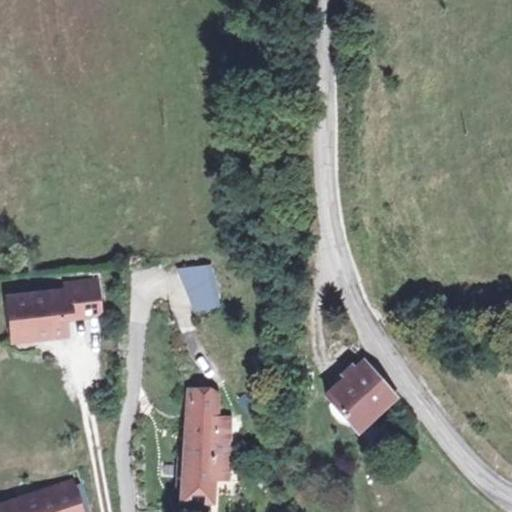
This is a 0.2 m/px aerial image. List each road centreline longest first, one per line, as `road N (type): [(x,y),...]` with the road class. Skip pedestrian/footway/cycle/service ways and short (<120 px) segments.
road 1 (tertiary): [(511,507),(466,466),(347,293),(324,184),(328,0)]
road 2 (track): [(203,361),(180,295),(167,283),(137,296),(123,465),(127,511)]
road 3 (track): [(79,348),(107,511)]
